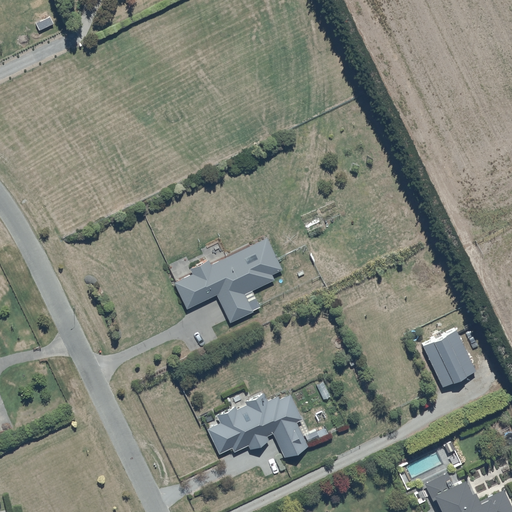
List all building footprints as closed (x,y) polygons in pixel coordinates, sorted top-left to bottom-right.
[(230,320),(259,306),(251,289),(274,279),(271,273),(282,268),(267,235),(175,277),(188,305),(217,292),(230,320)] [(456,326),(421,343),(441,385),(477,368),(456,326)] [(315,382),(323,397),(331,392),(323,378),(315,382)] [(245,441),(247,446),(267,437),(265,433),(270,430),(281,456),(309,444),(298,419),(301,417),(289,388),(264,399),(261,392),(243,400),(245,403),(234,407),(232,404),(213,412),(217,420),(206,425),(217,450),(228,445),(230,448),(245,441)] [(456,464),(422,479),(436,511),(434,511),(511,511),(511,503),(504,484),(477,496),(466,470),(460,473),(456,464)]
